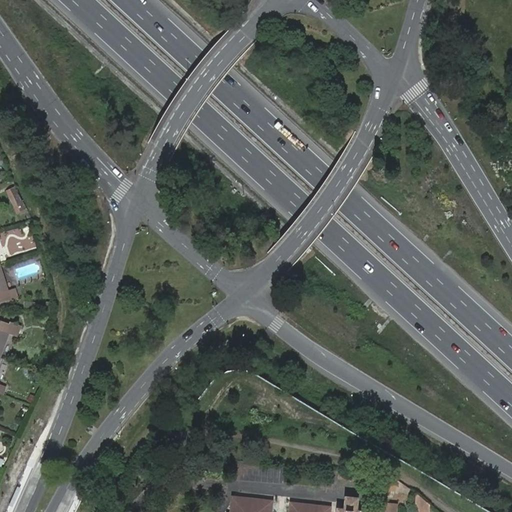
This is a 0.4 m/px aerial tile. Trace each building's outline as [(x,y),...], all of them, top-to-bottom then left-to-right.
[(26,209),(14,186),(5,190),(16,214),(26,209)] [(13,266),(6,267),(9,288),(16,287),(13,266)] [(0,269),(0,300),(9,297),(0,269)] [(15,287),(7,290),(9,297),(17,295),(15,287)] [(0,357),(9,333),(7,333),(10,325),(0,321),(0,357)] [(7,333),(9,333),(17,336),(20,327),(10,324),(10,325),(7,333)] [(399,480),(381,477),(379,488),(398,491),(399,480)] [(431,511),(432,506),(418,494),(416,511),(431,511)] [(330,511),(331,510),(326,510),(326,508),(316,507),(316,509),(307,507),(307,506),(297,505),(297,506),(292,506),(291,511),(271,511),(272,504),(267,504),(267,502),(258,501),(258,502),(248,501),(248,500),(239,499),(239,500),(234,500),(232,511),(330,511)] [(362,511),(358,511),(359,500),(349,499),(348,510),(340,510),(339,511),(362,511)] [(378,511),(397,511),(398,504),(379,502),(378,511)]
